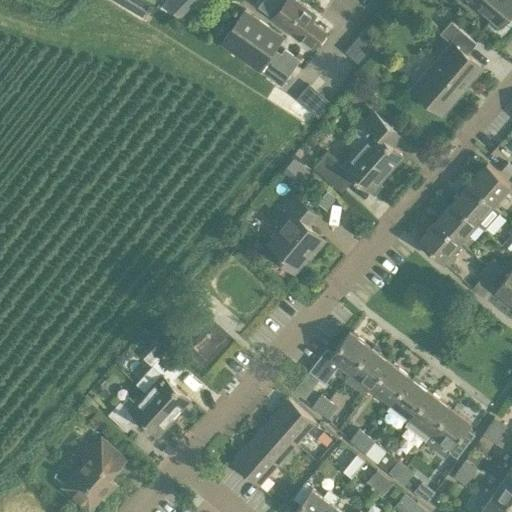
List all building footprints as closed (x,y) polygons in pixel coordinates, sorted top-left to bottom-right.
[(172,0),(167,5),(180,17),(196,0),(172,0)] [(262,0),(259,6),(273,16),(313,46),(326,29),(312,18),(315,13),(297,0),(262,0)] [(511,0),(470,0),(500,25),(511,11),(511,0)] [(283,37),(270,28),(244,9),(220,42),(282,85),(289,75),(300,59),(285,48),(281,53),(275,49),(283,37)] [(452,43),(414,87),(443,113),(483,67),(467,54),(476,43),(451,21),(441,33),(452,43)] [(344,49),(361,64),(374,48),(358,34),(344,49)] [(318,115),(330,101),(308,82),(305,85),(296,96),(318,115)] [(348,139),(358,147),(387,173),(403,156),(383,138),(393,128),(374,111),(366,121),(365,121),(348,139)] [(371,192),(387,173),(358,147),(342,165),(327,152),(314,166),(339,189),(351,175),(371,192)] [(295,172),(303,163),(294,156),(286,164),(295,172)] [(511,163),(508,160),(501,168),(510,176),(511,172),(511,163)] [(494,203),(510,185),(486,163),(469,183),(493,204),(494,203)] [(469,183),(452,202),(476,223),(477,222),(485,229),(501,210),(494,203),(493,204),(469,183)] [(285,223),(269,242),(282,253),(278,257),(294,270),(306,254),(303,252),(319,233),(308,224),(317,213),(294,194),(284,205),(290,210),(281,220),(285,223)] [(435,220),(459,242),(462,239),(468,244),(473,239),(467,233),(476,223),(452,202),(435,220)] [(457,256),(451,251),(459,242),(435,220),(418,239),(442,261),(443,260),(449,265),(457,256)] [(497,276),(504,267),(493,257),(485,265),(497,276)] [(491,282),(497,276),(485,265),(479,272),(491,282)] [(511,301),(511,266),(496,290),(511,301)] [(351,371),(370,345),(349,330),(332,353),(326,348),(309,371),(325,382),(340,362),(351,371)] [(161,355),(165,351),(156,343),(153,347),(161,355)] [(371,385),(390,360),(370,345),(351,371),(371,385)] [(152,365),(136,382),(144,389),(174,417),(190,399),(171,381),(183,368),(165,351),(152,365)] [(392,401),(410,375),(390,360),(371,385),(392,401)] [(412,415),(431,390),(410,375),(392,401),(412,415)] [(158,435),(174,417),(144,389),(128,407),(120,399),(108,413),(127,430),(139,417),(158,435)] [(412,415),(405,424),(426,439),(433,431),(451,405),(431,390),(412,415)] [(320,411),(330,398),(321,392),(312,405),(320,411)] [(288,396),(270,417),(297,441),(315,420),(288,396)] [(328,417),(338,404),(330,398),(320,411),(328,417)] [(90,399),(86,403),(94,410),(98,406),(90,399)] [(426,439),(426,440),(445,455),(449,451),(457,456),(475,433),(466,426),(471,420),(451,405),(433,431),(426,439)] [(91,418),(101,428),(107,421),(97,411),(91,418)] [(501,432),(506,424),(494,416),(489,424),(501,432)] [(278,462),(297,441),(270,417),(251,439),(278,462)] [(509,439),(501,433),(501,432),(489,424),(483,432),(503,447),(509,439)] [(349,439),(357,445),(367,433),(359,427),(349,439)] [(327,443),(333,437),(323,429),(318,435),(327,443)] [(367,433),(357,445),(365,452),(375,440),(367,433)] [(87,458),(64,484),(90,507),(109,486),(111,488),(115,482),(109,477),(126,457),(101,434),(83,455),(87,458)] [(278,462),(251,439),(232,460),(259,484),(278,462)] [(356,453),(343,470),(351,476),(355,471),(364,459),(356,453)] [(389,470),(397,477),(407,465),(398,458),(389,470)] [(465,458),(459,466),(473,475),(478,467),(465,458)] [(407,465),(397,477),(405,483),(414,471),(407,465)] [(473,475),(459,466),(453,475),(466,484),(472,475),(473,475)] [(473,475),(472,475),(475,478),(480,481),(486,472),(481,469),(478,467),(473,475)] [(367,480),(374,485),(383,473),(377,468),(367,480)] [(511,501),(511,471),(509,469),(494,490),(511,501)] [(383,473),(374,485),(383,493),(393,481),(383,473)] [(286,481),(279,489),(285,494),(292,486),(286,481)] [(300,502),(292,511),(325,511),(333,502),(338,495),(329,488),(323,495),(312,486),(311,487),(304,482),(293,496),(300,502)] [(397,497),(403,489),(396,484),(390,492),(397,497)] [(479,511),(511,511),(511,501),(494,490),(479,511)] [(407,511),(418,511),(424,505),(417,500),(407,511)] [(347,511),(333,502),(325,511),(347,511)]
